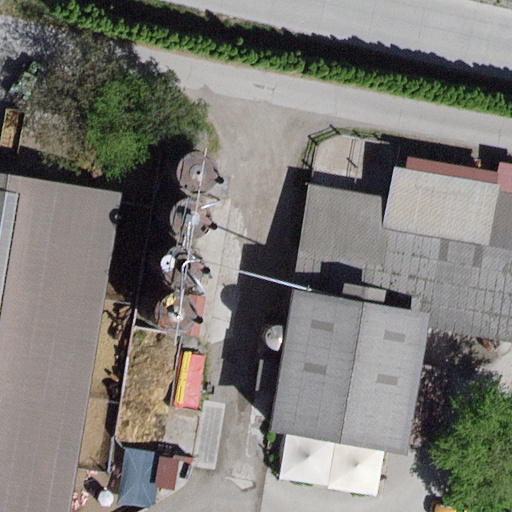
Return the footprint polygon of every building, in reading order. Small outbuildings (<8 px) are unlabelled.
[(180,184),(186,187),(194,188),(201,186),(207,182),(211,176),(214,170),(214,163),(212,156),(208,151),(202,147),(196,145),(189,145),(182,147),(176,151),(172,157),(170,164),(171,172),(174,179),(180,184)] [(315,189),(297,294),(433,316),(431,330),(511,343),(511,196),(503,195),(505,184),(394,165),(388,201),(315,189)] [(73,511),(122,195),(0,176),(0,511),(73,511)] [(172,232),(178,235),(186,236),(193,234),(199,230),(203,224),(206,218),(206,211),(204,205),(200,199),(194,195),(188,193),(181,193),(174,195),(168,199),(164,206),(163,213),(163,220),(166,227),(172,232)] [(163,280),(170,283),(177,284),(184,282),(190,279),(195,273),(197,266),(197,259),(195,253),(191,247),(186,243),(179,241),(173,241),(166,243),(160,248),(156,254),(154,261),(155,268),(158,275),(163,280)] [(155,327),(162,331),(169,331),(177,330),(183,326),(187,320),(189,313),(189,307),(187,300),(184,295),(178,291),(172,288),(165,288),(158,290),(152,295),(148,301),(146,308),(147,315),(150,322),(155,327)] [(433,316),(297,294),(274,436),(411,459),(414,439),(441,444),(453,370),(426,365),(431,330),(433,316)] [(181,460),(162,457),(158,486),(177,489),(181,460)]
